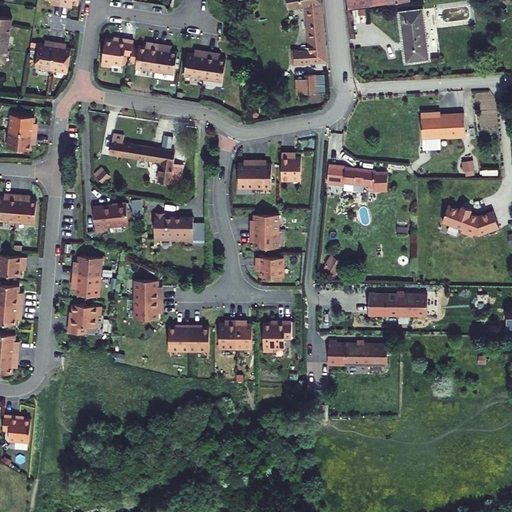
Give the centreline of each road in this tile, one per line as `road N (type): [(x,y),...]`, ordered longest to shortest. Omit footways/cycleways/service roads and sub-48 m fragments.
road 1 (residential): [(314,388),(308,284),(323,120)]
road 2 (residential): [(0,390),(32,383),(39,370),(56,174)]
road 3 (track): [(511,81),(342,89)]
road 4 (residential): [(231,130),(220,198),(233,296)]
road 5 (residential): [(231,130),(203,114),(81,94)]
road 6 (residential): [(333,0),(342,89),(340,105),(323,120)]
road 7 (residential): [(94,8),(213,28)]
